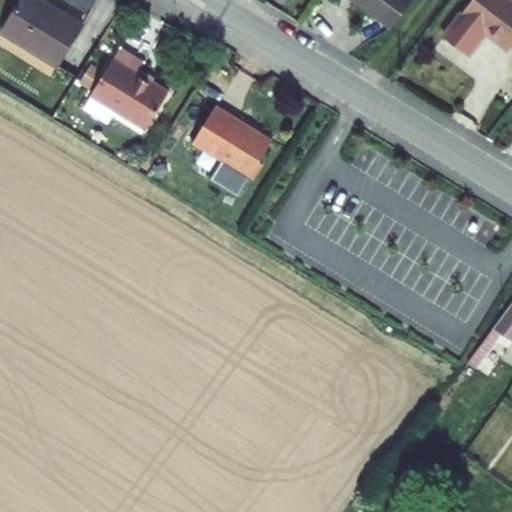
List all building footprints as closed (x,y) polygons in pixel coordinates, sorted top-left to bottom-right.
[(95,9),(81,0),(22,0),(13,16),(69,51),(95,9)] [(360,0),(401,30),(423,0),(360,0)] [(511,0),(481,0),(451,41),(475,58),(493,33),(511,46),(511,0)] [(157,44),(132,28),(103,74),(160,110),(181,77),(149,56),(157,44)] [(256,124),(220,101),(197,138),(225,156),(217,168),(243,185),(251,172),(254,174),(275,141),(255,128),(256,124)] [(492,375),(511,348),(511,302),(470,359),(492,375)]
